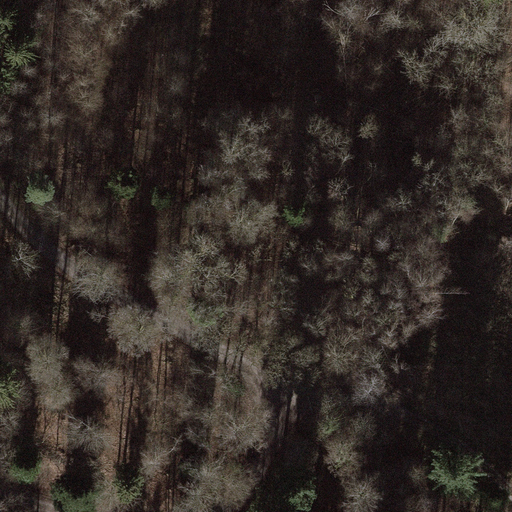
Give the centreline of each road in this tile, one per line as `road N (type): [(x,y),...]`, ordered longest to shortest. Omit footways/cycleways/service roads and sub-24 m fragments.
road 1 (track): [(0,193),(73,268),(199,326),(268,395)]
road 2 (track): [(268,395),(390,403),(438,421),(511,486)]
road 3 (track): [(221,511),(258,470),(271,429),(268,395)]
